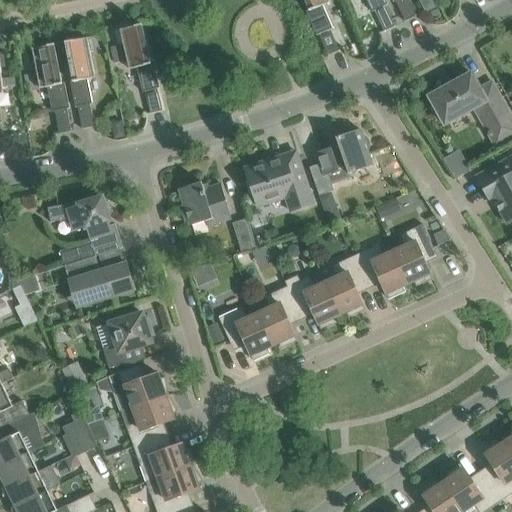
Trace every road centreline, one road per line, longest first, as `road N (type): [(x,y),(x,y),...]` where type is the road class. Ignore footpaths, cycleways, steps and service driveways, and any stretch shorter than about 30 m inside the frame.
road 1 (residential): [(215,408),(493,283)]
road 2 (residential): [(215,408),(140,157)]
road 3 (residential): [(367,84),(140,157)]
road 4 (residential): [(493,283),(367,84)]
road 5 (residential): [(329,511),(511,386)]
road 6 (residential): [(511,2),(367,84)]
road 7 (residential): [(140,157),(0,176)]
